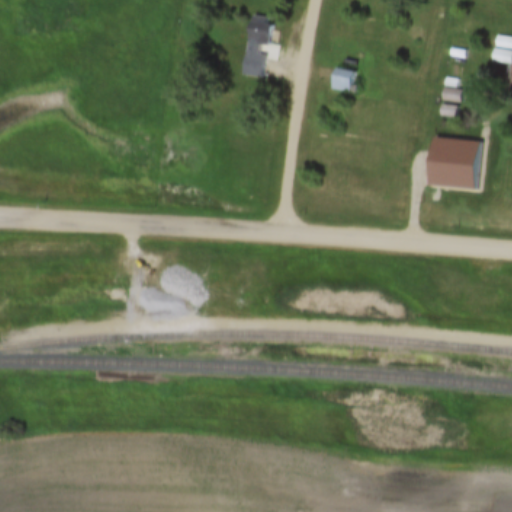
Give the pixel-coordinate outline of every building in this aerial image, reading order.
[(251,25),(253,16),(268,18),(266,26),(272,27),(269,47),(261,45),(260,52),(247,49),(249,40),(243,39),(246,24),(251,25)] [(497,34),(511,36),(511,50),(495,47),(497,34)] [(454,47),(469,50),(467,59),(452,57),(454,47)] [(511,50),(495,47),(492,61),(511,64),(511,50)] [(338,69),(356,72),(353,93),(334,90),(338,69)] [(448,77),(461,79),(459,88),(446,86),(448,77)] [(250,79),(266,81),(265,92),(249,91),(250,79)] [(464,91),(462,104),(443,101),(445,88),(464,91)] [(443,103),(459,106),(457,119),(441,116),(443,103)] [(430,180),(432,135),(477,138),(475,183),(430,180)]
